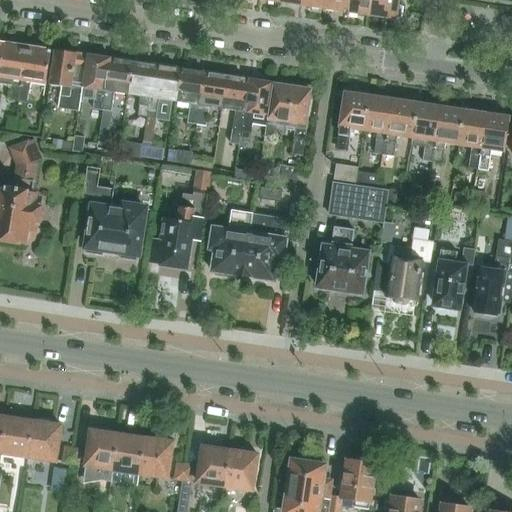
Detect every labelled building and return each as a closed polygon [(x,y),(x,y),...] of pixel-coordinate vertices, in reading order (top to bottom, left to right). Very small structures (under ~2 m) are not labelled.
[(322,7),(323,0),(301,0),(301,4),(310,6),(312,8),(318,9),(320,7),(322,7)] [(323,0),(322,7),(325,8),(326,10),(332,11),(335,9),(345,11),(346,1),(346,0),(323,0)] [(346,0),(346,1),(345,11),(346,11),(345,13),(361,15),(361,13),(369,14),(371,0),(346,0)] [(371,0),(369,14),(370,14),(369,16),(385,19),(385,17),(400,19),(402,6),(396,5),(396,0),(371,0)] [(9,100),(18,102),(27,47),(26,47),(25,48),(21,47),(21,46),(19,46),(19,44),(4,42),(0,66),(0,84),(11,86),(9,100)] [(31,83),(45,86),(50,51),(49,51),(49,49),(34,47),(34,48),(32,48),(32,49),(27,48),(27,47),(18,102),(28,103),(31,83)] [(53,60),(49,86),(61,87),(58,109),(78,112),(85,64),(87,54),(86,54),(86,56),(77,55),(77,53),(76,53),(55,50),(53,60)] [(82,89),(81,98),(93,100),(92,110),(101,111),(109,58),(103,57),(103,55),(90,53),(90,55),(87,55),(86,65),(82,89)] [(109,58),(101,111),(111,113),(113,93),(127,95),(132,61),(118,59),(117,61),(110,60),(110,59),(109,58)] [(132,61),(127,95),(140,97),(137,116),(146,117),(154,67),(147,65),(147,63),(132,61)] [(144,135),(143,142),(152,143),(153,136),(158,100),(172,102),(176,103),(180,80),(181,71),(177,70),(175,70),(175,67),(162,66),(162,68),(154,67),(146,117),(144,135)] [(180,80),(176,103),(189,105),(186,123),(196,125),(204,74),(197,73),(197,71),(184,69),(184,71),(181,71),(180,80)] [(222,110),(227,75),(212,73),(212,75),(204,74),(196,125),(205,127),(208,108),(222,110)] [(227,75),(222,110),(234,112),(229,144),(238,145),(239,138),(248,81),(241,80),(242,78),(227,75)] [(248,81),(239,138),(249,139),(251,125),(265,127),(267,117),(272,85),(272,83),(270,82),(270,80),(257,79),(257,81),(249,79),(249,81),(248,81)] [(265,127),(264,136),(273,137),(274,126),(286,128),(295,129),(291,155),(300,156),(302,157),(308,117),(309,117),(311,101),(308,100),(310,86),(293,84),(278,82),(277,86),(272,85),(267,117),(265,127)] [(351,131),(363,133),(368,98),(366,97),(365,95),(358,94),(356,96),(348,95),(349,93),(345,92),(343,105),(341,104),(341,108),(343,108),(340,126),(339,126),(338,135),(340,136),(338,148),(337,148),(337,152),(338,152),(339,149),(349,151),(351,131)] [(368,98),(363,133),(376,135),(373,154),(383,156),(391,101),(385,100),(382,100),(380,98),(373,97),(371,98),(368,98)] [(391,101),(383,156),(393,157),(396,138),(410,140),(409,146),(410,146),(417,105),(414,104),(412,102),(405,101),(403,103),(391,101)] [(430,107),(429,105),(422,104),(420,105),(417,105),(410,146),(423,148),(422,161),(431,163),(440,108),(430,107)] [(440,108),(431,163),(433,163),(441,164),(443,151),(444,151),(445,145),(457,147),(463,112),(460,111),(459,109),(452,108),(450,110),(447,110),(440,108)] [(101,111),(99,127),(108,129),(109,121),(111,113),(101,111)] [(463,112),(457,147),(470,149),(467,169),(479,170),(487,116),(479,114),(476,114),(475,112),(468,111),(466,112),(463,112)] [(487,116),(479,170),(487,171),(490,152),(504,154),(508,129),(509,119),(506,118),(505,116),(498,115),(496,117),(487,116)] [(15,130),(17,119),(7,117),(6,129),(15,130)] [(26,120),(17,119),(15,130),(24,132),(26,120)] [(72,152),(80,153),(82,139),(74,137),(72,152)] [(7,189),(0,187),(0,240),(24,244),(27,227),(37,229),(40,204),(36,203),(38,194),(34,193),(39,161),(43,159),(34,140),(29,142),(28,140),(8,149),(15,166),(13,181),(8,180),(7,189)] [(60,150),(61,141),(53,140),(51,149),(60,150)] [(118,155),(140,159),(142,145),(142,144),(120,141),(118,155)] [(142,145),(140,159),(149,160),(151,146),(142,145)] [(176,151),(174,168),(188,170),(189,167),(190,156),(191,153),(176,151)] [(89,154),(87,167),(100,169),(102,156),(94,155),(89,154)] [(189,167),(211,171),(213,159),(190,156),(189,167)] [(433,163),(431,174),(440,176),(441,164),(433,163)] [(359,168),(335,165),(333,181),(356,185),(356,182),(358,172),(359,168)] [(296,180),(298,169),(279,166),(277,177),(296,180)] [(119,258),(136,261),(145,205),(120,201),(119,207),(110,205),(113,189),(97,187),(100,169),(87,167),(82,198),(93,200),(85,253),(102,256),(103,250),(120,253),(119,258)] [(258,173),(236,169),(234,178),(256,182),(258,173)] [(200,243),(203,224),(206,208),(211,173),(195,170),(191,195),(182,194),(180,207),(178,207),(178,211),(164,209),(162,218),(168,219),(162,260),(166,261),(165,265),(185,268),(189,241),(200,243)] [(358,172),(356,182),(365,184),(367,174),(358,172)] [(296,180),(277,177),(276,186),(294,189),(296,180)] [(383,223),(388,191),(333,183),(333,187),(332,187),(332,188),(334,188),(330,210),(329,210),(329,211),(328,215),(337,216),(337,217),(338,217),(338,216),(349,218),(350,219),(350,218),(383,223)] [(282,191),(260,187),(258,199),(280,203),(282,191)] [(400,204),(402,191),(389,189),(387,202),(400,204)] [(485,206),(487,193),(472,191),(470,203),(470,205),(485,207),(485,206)] [(442,196),(427,194),(425,208),(439,210),(440,210),(441,203),(442,196)] [(214,209),(206,208),(203,224),(212,226),(214,209)] [(243,277),(252,214),(231,211),(229,228),(212,226),(209,250),(214,251),(211,272),(232,275),(233,271),(240,272),(240,275),(237,275),(237,276),(243,277)] [(283,261),(289,220),(252,214),(243,277),(248,278),(248,277),(246,276),(246,273),(253,274),(253,278),(274,282),(278,260),(283,261)] [(394,225),(383,223),(381,243),(391,244),(394,225)] [(361,294),(363,284),(367,251),(351,249),(354,231),(334,228),(331,244),(332,244),(331,248),(323,247),(323,250),(320,250),(319,260),(321,260),(319,273),(318,273),(317,284),(318,284),(317,288),(319,288),(319,289),(360,295),(360,294),(361,294)] [(412,240),(411,248),(390,245),(387,266),(377,264),(373,292),(387,294),(386,299),(392,300),(394,304),(406,306),(409,302),(415,303),(417,290),(418,290),(422,262),(430,264),(433,243),(412,240)] [(499,302),(509,304),(511,285),(511,283),(511,242),(497,240),(493,270),(480,268),(475,301),(474,311),(475,311),(474,314),(496,317),(496,315),(497,315),(499,302)] [(466,266),(472,267),(474,250),(463,249),(461,263),(455,263),(457,253),(442,251),(434,305),(436,306),(439,308),(444,309),(447,307),(449,308),(449,307),(458,308),(460,295),(461,295),(466,266)] [(28,458),(33,422),(23,420),(23,421),(6,418),(1,454),(28,458)] [(55,462),(59,436),(60,427),(61,427),(61,426),(60,426),(50,424),(33,422),(28,458),(55,462)] [(108,433),(89,430),(89,431),(90,431),(89,440),(84,466),(82,485),(102,481),(111,483),(112,470),(118,435),(118,434),(108,433)] [(111,483),(137,486),(139,474),(140,474),(145,438),(135,437),(118,435),(112,470),(111,483)] [(162,441),(145,438),(140,474),(167,478),(171,452),(172,444),(173,444),(173,443),(172,442),(162,441)] [(69,466),(70,464),(72,449),(63,447),(63,449),(64,449),(63,458),(61,465),(69,466)] [(202,448),(197,483),(224,487),(230,451),(220,449),(220,450),(201,447),(201,448),(202,448)] [(72,449),(70,464),(69,466),(77,467),(80,451),(81,451),(81,450),(72,449)] [(224,487),(243,490),(253,491),(253,490),(252,490),(257,456),(258,456),(258,455),(239,453),(239,452),(230,451),(224,487)] [(273,508),(272,511),(328,511),(331,496),(332,486),(322,484),(323,479),(325,466),(322,465),(323,462),(312,460),(312,464),(291,460),(291,463),(288,467),(287,473),(289,477),(288,479),(289,479),(288,485),(287,485),(287,486),(286,486),(285,490),(286,490),(286,491),(287,491),(284,510),(273,508)] [(341,497),(341,500),(369,504),(373,476),(375,466),(365,464),(364,461),(358,460),(356,463),(347,462),(341,497)] [(175,474),(174,481),(181,483),(184,465),(175,464),(175,465),(176,465),(175,474)] [(184,465),(181,483),(189,484),(192,468),(193,468),(193,467),(184,465)] [(339,511),(341,500),(341,497),(336,497),(331,496),(328,511),(339,511)] [(418,511),(419,511),(420,502),(410,500),(409,497),(404,496),(402,499),(399,499),(392,498),(391,508),(389,511),(418,511)] [(255,511),(258,498),(251,497),(248,497),(245,511),(255,511)]
